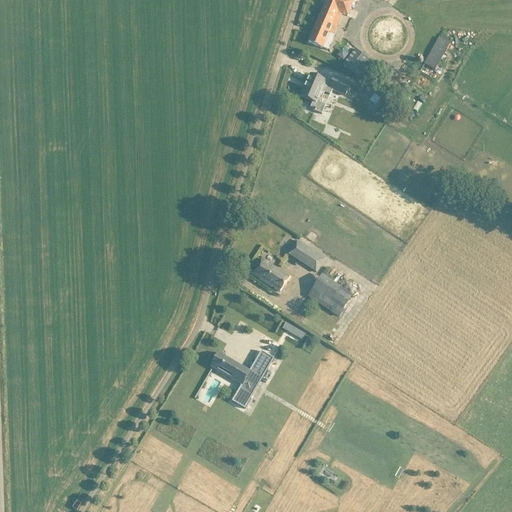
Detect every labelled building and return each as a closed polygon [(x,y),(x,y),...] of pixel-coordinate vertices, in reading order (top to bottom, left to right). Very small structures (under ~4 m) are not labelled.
[(348,17),(355,0),(327,0),(309,43),(323,49),(329,34),(333,35),(342,14),(348,17)] [(439,37),(420,72),(431,79),(451,44),(439,37)] [(356,77),(369,61),(355,50),(342,65),(356,77)] [(304,89),(300,96),(313,102),(309,110),(322,115),(326,106),(320,104),(325,93),(330,96),(332,91),(346,97),(351,85),(334,78),(331,86),(325,83),(310,76),(304,89)] [(373,99),(370,103),(388,117),(393,111),(382,102),(384,101),(367,87),(363,91),(373,99)] [(329,135),(310,122),(307,126),(327,139),(329,135)] [(326,260),(297,241),(288,254),(317,273),(326,260)] [(252,274),(281,293),(291,279),(261,260),(252,274)] [(308,297),(339,318),(353,296),(322,276),(308,297)] [(286,324),(283,330),(302,341),(306,335),(286,324)] [(261,352),(257,360),(270,367),(274,359),(261,352)] [(219,353),(210,368),(221,374),(223,370),(244,382),(241,386),(232,402),(245,410),(263,379),(250,372),(219,353)] [(337,484),(342,475),(325,465),(320,474),(337,484)]
